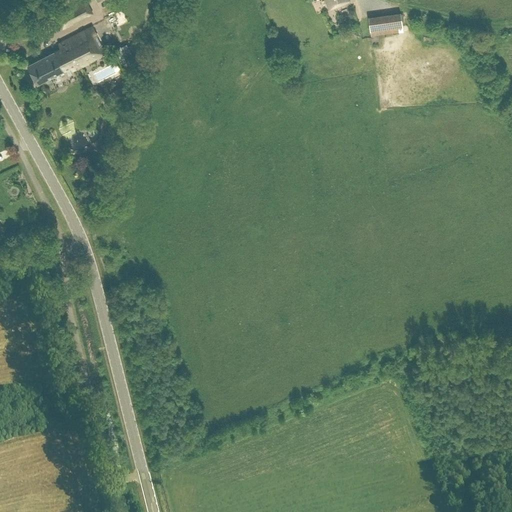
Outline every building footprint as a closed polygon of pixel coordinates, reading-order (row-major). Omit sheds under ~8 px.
[(93,11),(87,0),(57,15),(64,28),(72,24),(71,22),(93,11)] [(324,0),(329,9),(349,0),(348,0),(324,0)] [(368,16),(370,30),(402,26),(400,12),(368,16)] [(27,64),(36,82),(69,66),(70,69),(105,51),(92,26),(57,43),(60,47),(27,64)] [(99,78),(103,86),(121,76),(117,69),(99,78)] [(58,85),(66,81),(61,72),(54,76),(58,85)]
